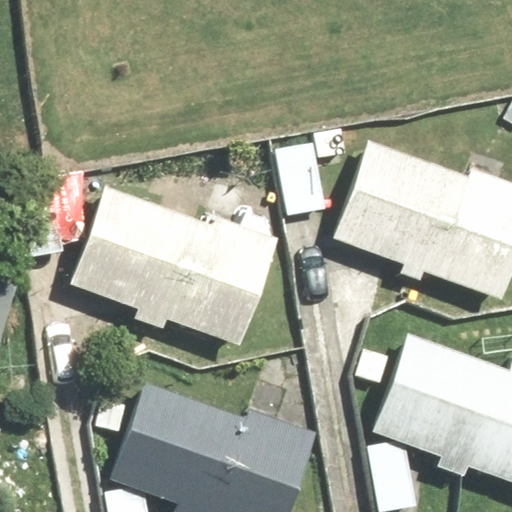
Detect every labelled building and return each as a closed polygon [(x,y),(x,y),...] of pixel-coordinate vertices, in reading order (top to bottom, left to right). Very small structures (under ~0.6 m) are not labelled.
[(511,193),(356,120),(310,219),(478,298),(511,226),(511,193)] [(114,168),(63,280),(219,350),(270,238),(114,168)] [(511,364),(396,320),(360,414),(511,472),(511,364)] [(154,373),(112,476),(200,511),(279,511),(310,437),(154,373)] [(0,511),(43,511),(54,483),(0,463),(0,511)]
